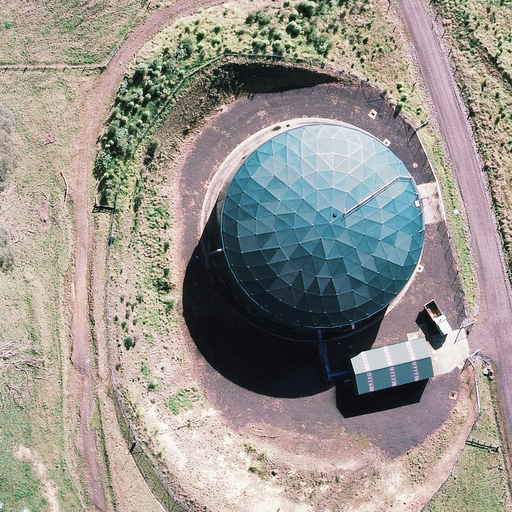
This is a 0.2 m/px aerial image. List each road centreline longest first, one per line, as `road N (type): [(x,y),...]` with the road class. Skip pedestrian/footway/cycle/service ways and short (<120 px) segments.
road 1 (track): [(102,511),(81,321),(81,165),(89,124),(112,70),(139,34),(202,0)]
road 2 (track): [(511,388),(473,184),(408,0)]
